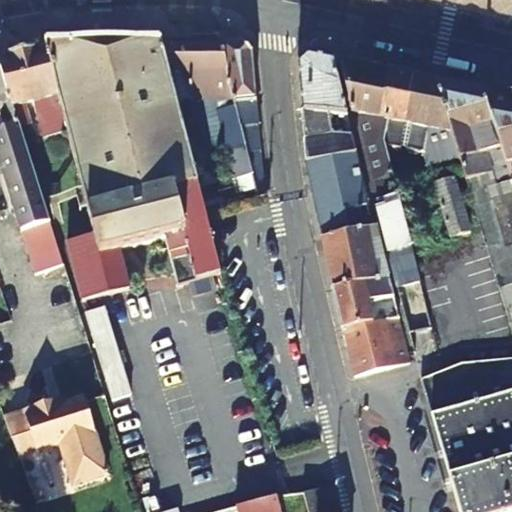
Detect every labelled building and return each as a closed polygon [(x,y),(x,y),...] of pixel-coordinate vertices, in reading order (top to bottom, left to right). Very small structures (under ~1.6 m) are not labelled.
[(242,47),(219,48),(252,195),(265,191),(262,173),(252,58),(242,47)] [(216,117),(232,179),(239,205),(266,198),(265,191),(252,195),(219,48),(161,49),(176,105),(191,102),(192,107),(194,113),(196,117),(203,120),(209,119),(215,118),(216,117)] [(120,254),(165,242),(179,290),(220,278),(204,215),(192,170),(176,105),(161,49),(47,52),(68,136),(95,241),(67,248),(82,304),(130,292),(120,254)] [(0,63),(0,67),(27,152),(38,149),(26,109),(36,106),(45,141),(68,136),(47,52),(0,63)] [(306,166),(357,158),(346,115),(333,63),(307,57),(295,66),(306,166)] [(351,114),(352,118),(366,121),(371,145),(367,145),(383,208),(375,210),(393,279),(416,274),(384,151),(383,145),(388,74),(338,63),(351,114)] [(0,121),(4,133),(0,136),(0,168),(13,210),(42,200),(31,165),(27,152),(0,67),(0,121)] [(383,145),(384,151),(426,159),(427,156),(406,152),(410,79),(388,74),(383,145)] [(431,134),(452,138),(435,84),(410,79),(406,152),(427,156),(431,134)] [(483,193),(511,184),(479,93),(435,84),(452,138),(458,161),(484,245),(511,236),(511,221),(494,226),(483,193)] [(511,117),(505,98),(479,93),(511,184),(511,183),(511,117)] [(370,212),(375,210),(352,118),(351,114),(346,115),(357,158),(370,212)] [(366,121),(352,118),(375,210),(383,208),(367,145),(371,145),(366,121)] [(458,161),(452,138),(431,134),(427,156),(426,159),(425,162),(428,169),(458,161)] [(31,165),(42,161),(38,149),(27,152),(31,165)] [(370,212),(357,158),(306,166),(333,292),(388,281),(375,230),(370,212)] [(204,215),(212,212),(206,186),(201,167),(192,170),(204,215)] [(212,212),(239,205),(232,179),(206,186),(212,212)] [(473,236),(456,181),(433,188),(449,242),(473,236)] [(13,210),(22,237),(51,227),(42,200),(13,210)] [(51,227),(22,237),(35,279),(64,270),(51,227)] [(373,316),(371,305),(393,300),(388,281),(333,292),(344,334),(398,321),(395,311),(373,316)] [(104,310),(85,316),(113,403),(132,397),(104,310)] [(409,367),(398,321),(344,334),(354,379),(409,367)] [(511,511),(511,394),(430,418),(457,511),(511,511)] [(53,406),(25,415),(38,456),(61,448),(75,491),(110,480),(85,401),(64,408),(65,409),(55,412),(53,406)] [(339,511),(334,488),(304,495),(308,511),(339,511)] [(278,500),(236,511),(262,511),(280,507),(278,500)]
